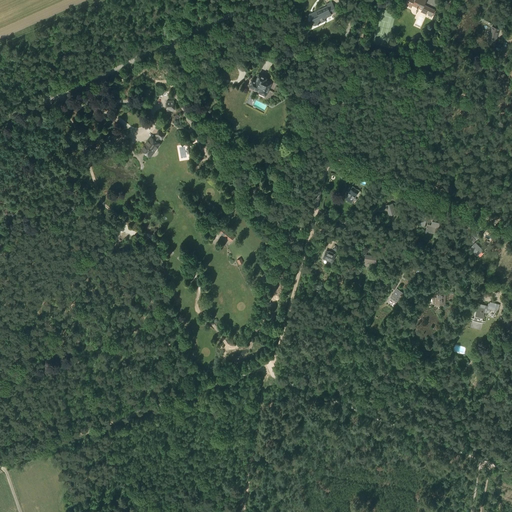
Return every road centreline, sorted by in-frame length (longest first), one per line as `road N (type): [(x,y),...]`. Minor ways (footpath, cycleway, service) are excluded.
road 1 (track): [(371,0),(272,368)]
road 2 (unclassified): [(0,122),(263,0)]
road 3 (track): [(272,368),(0,466)]
road 4 (track): [(272,368),(511,467)]
road 5 (track): [(511,296),(311,209)]
road 6 (track): [(272,368),(243,511)]
